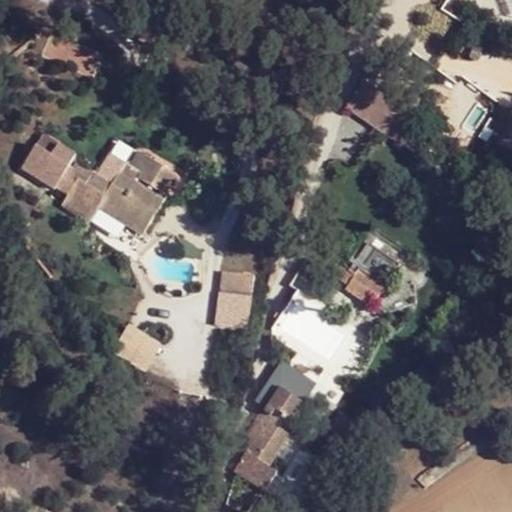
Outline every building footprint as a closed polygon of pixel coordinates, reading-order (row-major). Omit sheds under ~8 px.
[(403,145),(422,114),(360,76),(341,107),(403,145)] [(101,209),(148,238),(186,177),(139,148),(128,165),(110,154),(97,175),(72,160),(76,154),(46,135),(24,171),(66,196),(61,203),(93,222),(101,209)] [(370,244),(341,288),(370,305),(398,262),(370,244)] [(217,271),(213,333),(247,335),(251,273),(217,271)] [(291,418),(313,384),(283,365),(260,401),(269,407),(242,449),(246,451),(231,473),(264,495),(279,472),(269,466),(297,423),(291,418)]
